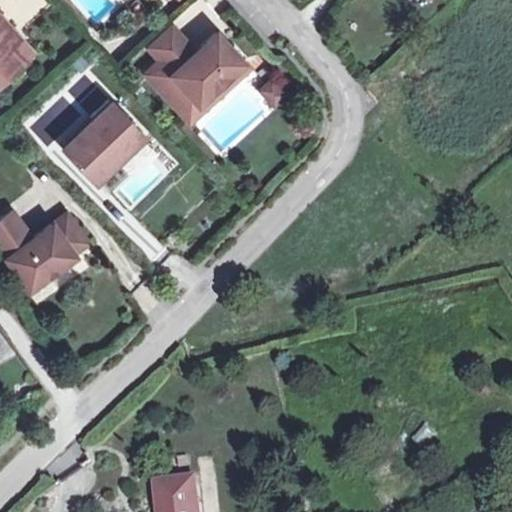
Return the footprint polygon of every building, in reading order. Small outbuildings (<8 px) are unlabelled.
[(45,0),(0,0),(0,6),(27,29),(49,3),(45,0)] [(0,78),(21,59),(9,46),(20,36),(0,14),(0,78)] [(171,26),(149,47),(161,59),(183,39),(171,26)] [(161,59),(146,73),(180,110),(195,97),(204,96),(228,74),(233,80),(248,66),(216,31),(194,51),(183,39),(161,59)] [(259,87),(277,108),(294,93),(275,73),(259,87)] [(195,97),(180,110),(190,120),(233,80),(228,74),(204,96),(195,97)] [(78,126),(61,142),(94,177),(122,150),(127,154),(145,137),(108,97),(90,115),(94,120),(83,131),(78,126)] [(90,115),(78,126),(83,131),(94,120),(90,115)] [(122,150),(94,177),(98,181),(127,154),(122,150)] [(20,232),(25,229),(11,210),(0,217),(0,248),(28,288),(75,254),(63,237),(77,227),(66,212),(31,236),(25,240),(20,232)] [(77,227),(63,237),(75,254),(89,243),(77,227)] [(31,236),(25,229),(20,232),(25,240),(31,236)] [(197,511),(194,477),(157,481),(160,511),(197,511)]
